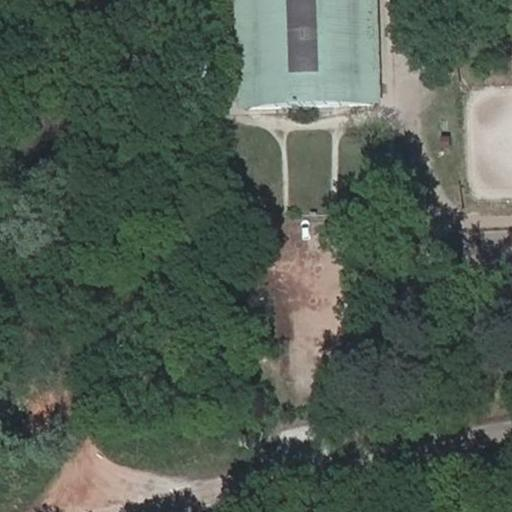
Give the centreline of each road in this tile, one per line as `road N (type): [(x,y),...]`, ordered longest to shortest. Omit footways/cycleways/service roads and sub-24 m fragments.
road 1 (track): [(90,0),(94,503)]
road 2 (unclassified): [(59,511),(511,427)]
road 3 (unknown): [(93,332),(121,297),(159,280),(260,262),(291,265),(305,276),(317,291),(319,331)]
